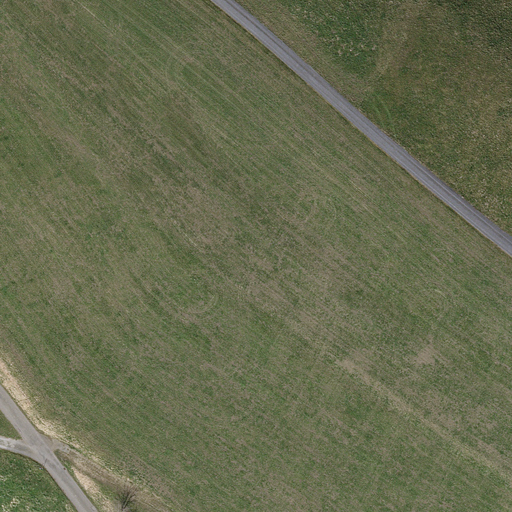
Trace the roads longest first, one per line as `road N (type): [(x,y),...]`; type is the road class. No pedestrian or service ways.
road 1 (track): [(205,0),(278,52),(327,104),(511,259)]
road 2 (residential): [(0,395),(87,511)]
